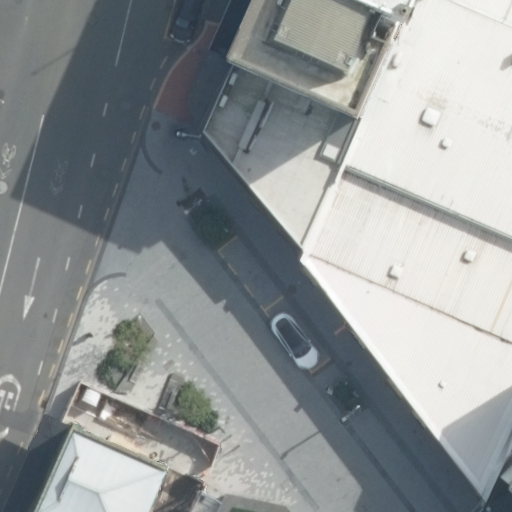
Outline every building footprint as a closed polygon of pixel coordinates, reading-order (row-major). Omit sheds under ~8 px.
[(238,0),(214,60),(226,64),(359,120),(407,0),(238,0)] [(502,511),(511,500),(511,0),(407,0),(359,120),(303,261),(493,511),(502,511)] [(359,120),(226,64),(194,133),(303,261),(359,120)] [(34,511),(151,511),(172,465),(74,422),(34,511)] [(172,465),(151,511),(180,511),(196,476),(172,465)] [(511,511),(511,500),(502,511),(511,511)]
